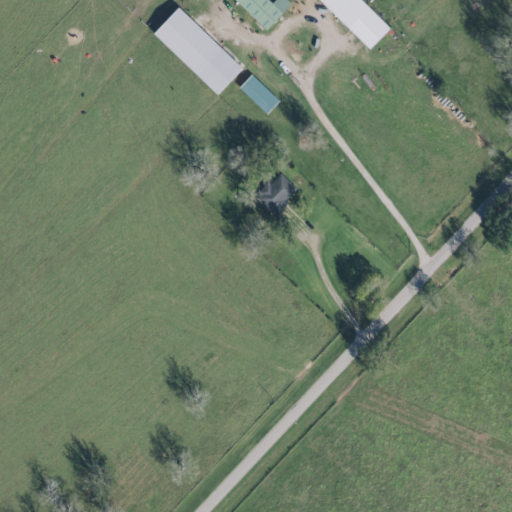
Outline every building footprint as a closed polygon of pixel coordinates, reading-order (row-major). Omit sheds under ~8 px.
[(288,5),(283,0),(273,0),(269,4),(264,0),(230,0),(263,31),(288,5)] [(314,0),(367,50),(388,29),(358,0),(314,0)] [(149,34),(213,96),(239,70),(175,8),(149,34)] [(264,115),(276,101),(248,76),(236,89),(264,115)] [(253,199),(270,215),(294,190),(277,173),(253,199)]
